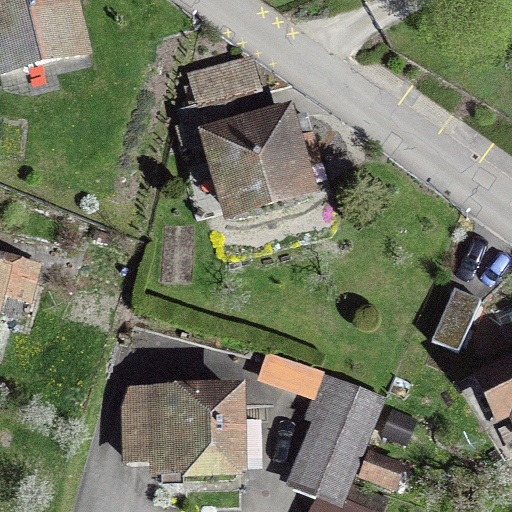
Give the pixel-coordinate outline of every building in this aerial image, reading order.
[(0,0),(0,66),(77,48),(65,0),(0,0)] [(258,92),(250,63),(192,78),(194,87),(185,89),(180,113),(258,92)] [(305,117),(211,142),(231,214),(304,193),(297,168),(318,162),(305,117)] [(0,307),(18,312),(33,268),(0,259),(0,307)] [(454,290),(432,343),(458,354),(481,302),(454,290)] [(511,367),(485,381),(503,417),(511,412),(511,367)] [(292,483),(344,503),(385,401),(324,377),(307,419),(317,423),(292,483)] [(185,475),(237,474),(235,393),(201,394),(201,384),(167,386),(167,395),(135,396),(126,411),(127,461),(159,460),(159,466),(185,465),(185,475)] [(360,477),(391,489),(400,468),(368,456),(360,477)] [(363,511),(344,503),(340,511),(363,511)]
